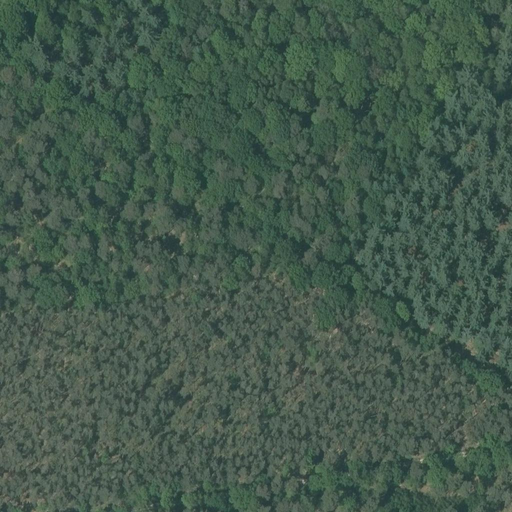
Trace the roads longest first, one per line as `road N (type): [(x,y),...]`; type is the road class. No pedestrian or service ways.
road 1 (track): [(0,50),(511,397)]
road 2 (track): [(511,446),(110,511)]
